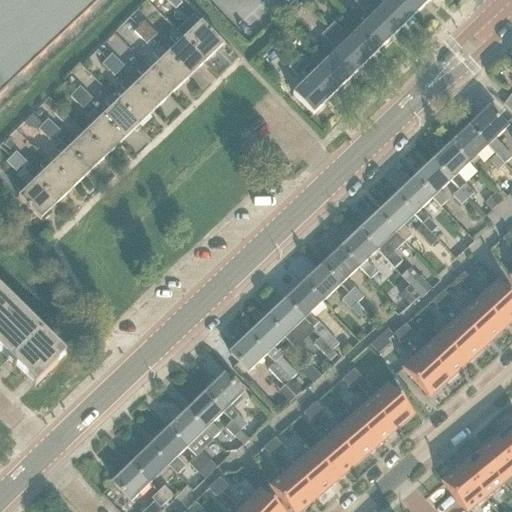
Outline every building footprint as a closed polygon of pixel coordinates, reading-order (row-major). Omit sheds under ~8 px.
[(0,0),(0,95),(101,0),(0,0)] [(175,10),(181,4),(177,0),(165,0),(165,1),(175,10)] [(291,19),(303,6),(297,0),(295,0),(284,12),(291,19)] [(363,13),(369,7),(369,6),(362,0),(357,0),(353,4),(363,13)] [(412,17),(395,0),(390,0),(382,8),(374,0),(362,0),(369,6),(369,7),(376,14),(396,33),(412,17)] [(395,0),(412,17),(429,1),(427,0),(395,0)] [(379,50),(396,33),(376,14),(360,30),(379,50)] [(139,39),(149,29),(143,23),(133,33),(139,39)] [(182,41),(205,64),(222,47),(200,24),(183,40),(182,41)] [(379,50),(360,30),(349,41),(342,33),(332,24),(327,30),(362,66),(379,50)] [(149,29),(139,39),(146,45),(155,35),(149,29)] [(346,82),(362,66),(327,30),(321,37),(330,46),(336,53),(327,62),(346,82)] [(182,41),(183,40),(175,32),(168,38),(176,47),(166,56),(188,80),(205,64),(182,41)] [(166,56),(158,47),(151,54),(159,63),(150,72),(149,72),(172,95),(188,80),(166,56)] [(108,71),(117,62),(111,56),(101,65),(108,71)] [(293,63),(302,72),(309,66),(300,57),(293,63)] [(117,62),(108,71),(114,77),(123,68),(117,62)] [(329,98),(346,82),(327,62),(310,79),(329,98)] [(149,72),(150,72),(142,63),(135,70),(143,78),(133,88),(156,110),(172,95),(149,72)] [(296,78),(302,72),(293,63),(287,69),(296,78)] [(156,110),(133,88),(125,79),(118,85),(127,94),(116,104),(138,127),(156,110)] [(312,115),(329,98),(310,79),(293,95),(312,115)] [(76,104),(85,94),(79,88),(69,98),(76,104)] [(85,94),(76,104),(82,110),(92,100),(85,94)] [(511,96),(503,106),(511,114),(511,96)] [(122,143),(138,127),(116,104),(100,119),(122,143)] [(100,119),(92,111),(85,117),(93,126),(83,135),(106,159),(122,143),(100,119)] [(495,156),(504,165),(509,160),(493,141),(506,129),(488,111),(469,129),(487,147),(495,157),(495,156)] [(44,137),(53,127),(47,121),(38,131),(44,137)] [(53,127),(44,137),(50,143),(60,133),(53,127)] [(468,165),(487,147),(469,129),(451,146),(468,165)] [(89,174),(106,159),(83,135),(67,151),(89,174)] [(9,141),(8,140),(5,143),(3,146),(4,146),(9,151),(15,145),(9,141)] [(89,174),(67,151),(62,145),(56,152),(61,157),(51,167),(73,190),(89,174)] [(456,176),(468,165),(451,146),(432,163),(450,182),(458,191),(467,200),(472,194),(456,176)] [(12,169),(21,159),(15,153),(6,163),(12,169)] [(497,172),(504,165),(495,156),(495,157),(488,163),(497,172)] [(57,206),(34,182),(23,170),(28,166),(21,159),(12,169),(18,175),(16,177),(27,189),(17,199),(40,222),(57,206)] [(73,190),(51,167),(45,160),(38,166),(44,173),(34,182),(57,206),(73,190)] [(438,194),(450,182),(432,163),(414,181),(431,199),(430,200),(439,209),(446,202),(438,194)] [(420,210),(430,200),(431,199),(414,181),(395,198),(413,217),(414,216),(420,210)] [(460,207),(467,200),(458,191),(451,198),(460,207)] [(501,201),(494,194),(493,196),(484,204),(491,211),(501,201)] [(401,228),(413,217),(395,198),(377,216),(404,244),(410,238),(401,228)] [(394,253),(404,244),(377,216),(358,234),(376,252),(393,270),(402,262),(394,253)] [(427,220),(421,225),(421,226),(430,234),(435,228),(427,220)] [(437,241),(434,238),(433,238),(430,234),(421,226),(415,232),(424,241),(424,240),(430,247),(437,241)] [(366,261),(376,252),(358,234),(340,251),(357,270),(358,269),(369,281),(377,274),(366,261)] [(511,245),(511,241),(506,235),(500,240),(508,249),(511,245)] [(339,287),(357,270),(340,251),(321,268),(339,287)] [(321,304),(339,287),(321,268),(303,286),(321,304)] [(419,297),(419,298),(430,289),(420,277),(418,279),(410,269),(400,278),(409,287),(419,297)] [(471,284),(463,275),(457,280),(465,289),(471,284)] [(476,301),(504,331),(511,322),(511,299),(497,282),(476,301)] [(310,314),(321,304),(303,286),(284,303),(311,331),(319,339),(331,353),(332,352),(338,346),(310,314)] [(405,310),(419,298),(419,297),(409,287),(395,299),(405,310)] [(347,296),(356,305),(357,304),(362,300),(353,290),(347,296)] [(0,328),(19,310),(0,291),(0,328)] [(451,301),(443,292),(437,297),(445,306),(451,301)] [(350,311),(356,305),(347,296),(341,302),(349,311),(350,311)] [(445,306),(437,297),(431,303),(439,312),(445,306)] [(457,319),(484,349),(504,331),(476,301),(457,319)] [(293,348),(311,331),(284,303),(266,321),(283,339),(284,339),(293,348)] [(356,305),(350,311),(357,318),(364,312),(357,304),(356,305)] [(19,310),(0,328),(0,353),(6,360),(4,362),(13,370),(15,369),(34,388),(65,356),(19,310)] [(437,337),(464,367),(479,354),(484,349),(457,319),(437,337)] [(273,349),(283,339),(266,321),(247,338),(265,357),(266,356),(274,366),(289,382),(296,376),(280,360),(281,358),(273,349)] [(412,335),(404,326),(398,331),(406,340),(412,335)] [(392,336),(387,331),(387,330),(381,334),(382,335),(383,336),(388,341),(393,337),(392,336)] [(406,340),(398,331),(392,336),(393,337),(400,345),(406,340)] [(417,355),(445,385),(464,367),(437,337),(417,355)] [(247,374),(265,357),(247,338),(229,355),(247,374)] [(319,339),(313,345),(329,362),(335,357),(331,353),(319,339)] [(402,370),(429,399),(445,385),(417,355),(402,370)] [(283,388),(289,382),(274,366),(268,372),(283,388)] [(361,380),(353,371),(347,376),(355,385),(361,380)] [(355,385),(347,376),(341,381),(349,390),(355,385)] [(204,396),(222,414),(241,396),(223,378),(204,396)] [(371,399),(397,430),(413,417),(387,386),(371,399)] [(204,432),(222,414),(204,396),(186,414),(204,432)] [(351,417),(377,448),(397,430),(371,399),(351,417)] [(322,413),(315,404),(309,409),(316,419),(322,413)] [(316,419),(309,409),(302,415),(310,424),(316,419)] [(213,441),(204,432),(186,414),(167,431),(185,450),(186,449),(195,458),(194,458),(203,467),(209,461),(201,453),(213,441)] [(330,434),(357,465),(377,448),(351,417),(330,434)] [(234,438),(239,432),(231,423),(225,429),(234,438)] [(511,425),(497,437),(511,454),(511,425)] [(167,467),(168,467),(176,476),(184,468),(175,459),(185,450),(167,431),(149,449),(167,467)] [(310,452),(336,483),(357,465),(330,434),(310,452)] [(511,477),(511,454),(497,437),(477,454),(502,485),(511,477)] [(282,449),(274,440),(268,445),(276,454),(282,449)] [(276,454),(268,445),(262,450),(270,459),(276,454)] [(149,485),(167,467),(149,449),(130,467),(149,485)] [(290,469),(316,500),(336,483),(310,452),(290,469)] [(502,485),(477,454),(459,468),(485,500),(502,485)] [(197,473),(203,467),(194,458),(188,464),(197,473)] [(130,503),(149,485),(130,467),(112,485),(130,503)] [(469,511),(485,500),(459,468),(441,483),(464,511),(469,511)] [(269,487),(289,511),(302,511),(316,500),(290,469),(269,487)] [(227,488),(218,479),(213,485),(221,494),(227,488)] [(221,494),(213,485),(207,490),(215,499),(221,494)] [(157,494),(166,503),(173,497),(164,488),(157,494)] [(239,511),(240,511),(280,511),(259,491),(239,511)] [(160,509),(166,503),(157,494),(151,500),(154,503),(155,504),(160,509)] [(154,503),(145,511),(160,511),(162,511),(160,509),(155,504),(154,503)]
